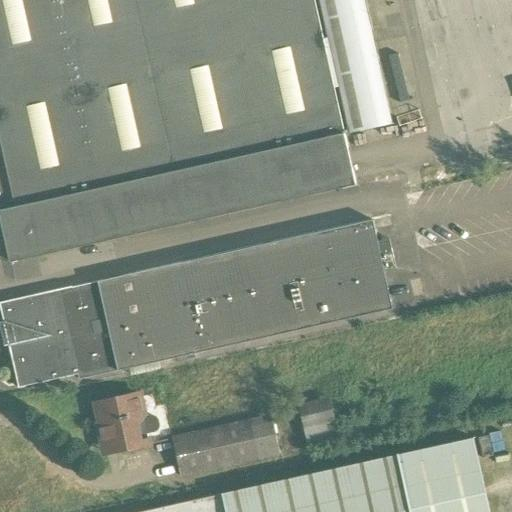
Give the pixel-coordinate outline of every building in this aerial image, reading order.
[(0,0),(0,216),(10,263),(356,186),(334,88),(338,87),(348,133),(392,124),(364,0),(0,0)] [(19,388),(79,375),(80,380),(140,367),(142,374),(161,370),(159,362),(393,309),(385,271),(395,268),(389,239),(378,242),(373,219),(100,281),(19,299),(0,303),(0,305),(4,323),(0,323),(0,327),(1,330),(0,329),(0,331),(2,341),(3,341),(5,347),(9,346),(19,388)] [(149,446),(138,394),(96,404),(105,446),(118,443),(120,451),(114,452),(115,453),(149,446)] [(329,398),(299,404),(309,448),(339,442),(329,398)] [(180,477),(258,460),(281,455),(272,416),(172,439),(180,477)] [(490,511),(474,438),(398,455),(143,511),(490,511)]
